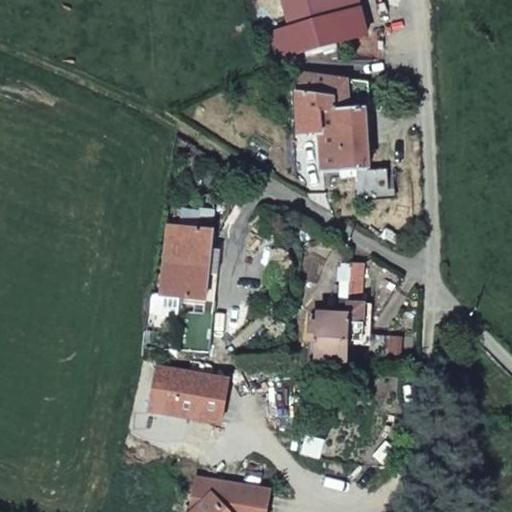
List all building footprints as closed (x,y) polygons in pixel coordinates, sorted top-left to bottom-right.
[(357,0),(280,0),(287,25),(359,7),(357,0)] [(359,7),(287,25),(295,54),(367,36),(359,7)] [(287,25),(259,33),(265,62),(295,54),(287,25)] [(360,82),(293,71),(298,133),(321,132),(323,172),(353,171),(355,202),(389,200),(387,169),(367,170),(360,82)] [(212,231),(169,226),(162,295),(205,300),(212,231)] [(317,363),(345,365),(347,341),(347,339),(362,340),(365,303),(362,303),(364,263),(352,262),(349,314),(312,313),(310,338),(318,338),(317,363)] [(205,300),(204,313),(213,314),(215,301),(205,300)] [(372,303),(365,303),(362,340),(370,341),(370,335),(372,303)] [(204,313),(184,311),(180,350),(209,353),(213,314),(204,313)] [(385,337),(370,335),(370,341),(368,361),(383,362),(385,337)] [(228,380),(155,367),(148,411),(220,423),(228,380)] [(267,511),(271,488),(200,479),(197,503),(188,511),(267,511)]
